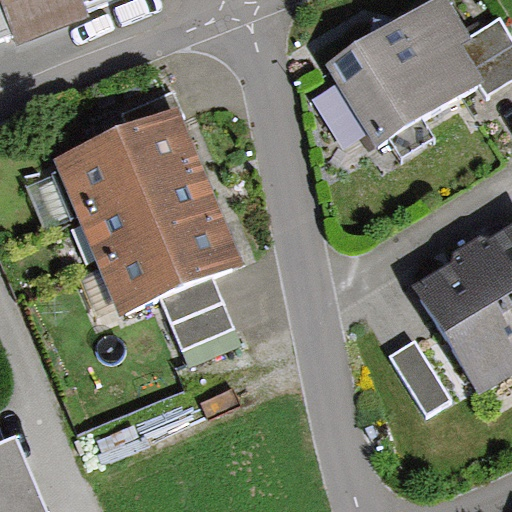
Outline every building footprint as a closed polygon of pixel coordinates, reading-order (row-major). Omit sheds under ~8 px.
[(0,0),(0,34),(82,0),(0,0)] [(429,0),(329,59),(377,141),(479,82),(431,0),(429,0)] [(76,206),(192,162),(173,114),(57,160),(76,206)] [(96,257),(212,211),(192,162),(76,206),(96,257)] [(212,211),(96,257),(117,310),(233,265),(212,211)] [(511,247),(467,278),(511,349),(511,247)] [(511,370),(511,349),(467,278),(414,310),(470,398),(511,370)] [(399,361),(436,420),(462,404),(425,345),(399,361)] [(0,511),(38,511),(13,452),(0,457),(0,511)]
